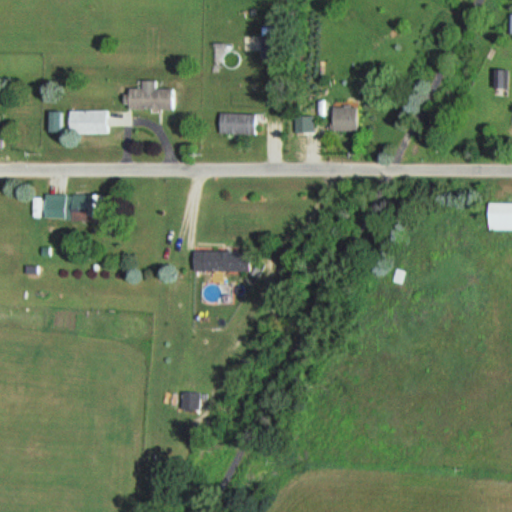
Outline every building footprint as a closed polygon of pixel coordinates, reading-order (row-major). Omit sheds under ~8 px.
[(261,26),(260,59),(278,60),(279,27),(261,26)] [(511,71),(494,71),(494,87),(511,87),(511,71)] [(123,89),(123,109),(173,110),(173,89),(153,89),(153,81),(139,81),(139,89),(123,89)] [(330,131),(357,131),(357,107),(330,107),(330,131)] [(108,111),(68,111),(68,135),(108,135),(108,111)] [(256,114),(218,114),(217,134),(255,134),(256,114)] [(314,116),(292,116),(292,133),(314,133),(314,116)] [(103,196),(67,195),(66,223),(103,224),(103,196)] [(486,231),(511,230),(511,203),(486,204),(486,231)] [(192,271),(250,271),(250,251),(192,251),(192,271)] [(203,393),(181,393),(181,411),(203,411),(203,393)]
